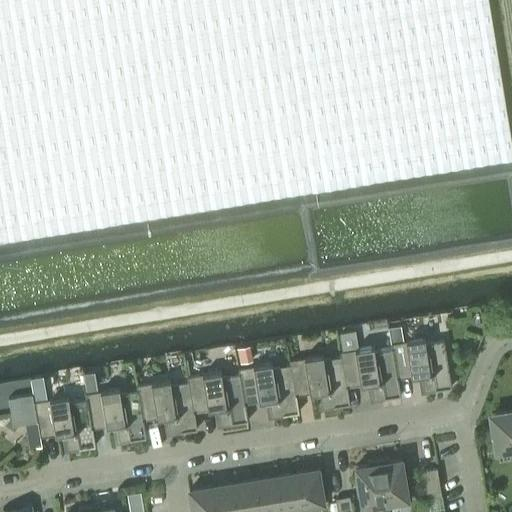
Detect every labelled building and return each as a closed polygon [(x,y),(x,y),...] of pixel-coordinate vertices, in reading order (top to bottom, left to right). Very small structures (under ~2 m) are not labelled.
[(0,0),(0,241),(311,191),(511,158),(511,148),(487,0),(0,0)] [(400,325),(388,327),(391,342),(391,347),(397,378),(398,378),(421,374),(424,390),(451,386),(443,339),(425,342),(424,337),(403,340),(400,325)] [(355,330),(339,333),(342,350),(340,351),(340,356),(345,386),(347,386),(370,382),(373,399),(400,394),(398,378),(397,378),(391,347),(374,350),(373,345),(358,348),(355,330)] [(322,354),(289,359),(290,364),(294,395),(296,394),(319,391),(322,407),(349,403),(347,386),(345,386),(340,356),(323,358),(322,354)] [(271,362),(238,367),(239,372),(238,372),(244,403),(245,403),(269,399),(271,416),(299,411),(296,394),(294,395),(290,364),(272,367),(271,362)] [(221,370),(187,376),(188,380),(193,411),(194,411),(218,407),(220,424),(248,419),(245,403),(244,403),(238,372),(221,375),(221,370)] [(170,379),(136,384),(137,389),(142,420),(143,420),(167,416),(169,432),(197,428),(194,411),(193,411),(188,380),(170,383),(170,379)] [(119,387),(85,392),(86,397),(91,428),(92,428),(116,424),(119,441),(146,436),(143,420),(142,420),(137,389),(120,392),(119,387)] [(31,393),(8,397),(12,424),(36,421),(31,393)] [(68,395),(34,401),(40,436),(65,432),(68,449),(95,444),(92,428),(91,428),(86,397),(69,400),(68,395)] [(511,446),(511,409),(491,413),(497,449),(511,446)] [(378,457),(385,503),(409,499),(402,457),(390,459),(389,455),(378,457)] [(361,507),(385,503),(378,457),(366,459),(367,463),(355,465),(361,507)] [(296,470),(302,505),(324,501),(318,467),(296,470)] [(443,506),(441,494),(437,467),(422,469),(427,497),(429,509),(443,506)] [(280,508),(302,505),(296,470),(275,474),(280,508)] [(259,511),(280,508),(275,474),(253,478),(259,511)] [(237,511),(258,511),(259,511),(253,478),(232,481),(237,511)] [(214,511),(237,511),(232,481),(210,485),(214,511)] [(192,511),(214,511),(210,485),(189,488),(192,511)] [(352,511),(349,495),(335,497),(337,511),(352,511)] [(90,511),(114,511),(113,505),(101,507),(100,503),(89,505),(90,511)]
